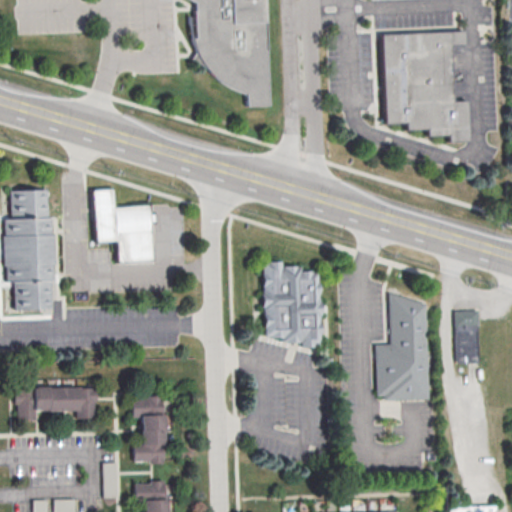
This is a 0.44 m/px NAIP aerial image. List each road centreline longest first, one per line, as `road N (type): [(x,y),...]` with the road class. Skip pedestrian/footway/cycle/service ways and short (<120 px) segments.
road 1 (secondary): [(511,256),(0,99)]
road 2 (residential): [(219,511),(208,165)]
